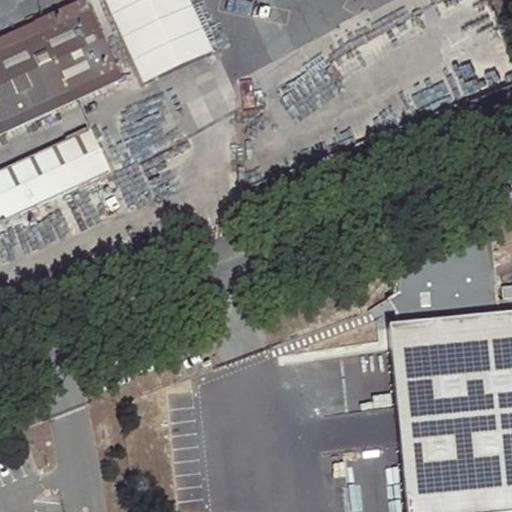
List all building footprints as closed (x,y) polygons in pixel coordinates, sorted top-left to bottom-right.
[(188,0),(102,0),(141,85),(212,53),(188,0)] [(0,52),(0,129),(71,97),(117,76),(84,3),(37,24),(41,34),(0,52)] [(0,41),(0,52),(41,34),(37,24),(0,41)] [(71,97),(0,129),(0,139),(74,106),(71,97)] [(0,174),(0,224),(106,175),(87,133),(0,174)] [(394,314),(394,327),(498,317),(493,260),(489,226),(390,264),(393,298),(386,302),(394,314)] [(511,511),(511,315),(498,317),(394,327),(386,327),(403,511),(511,511)]
